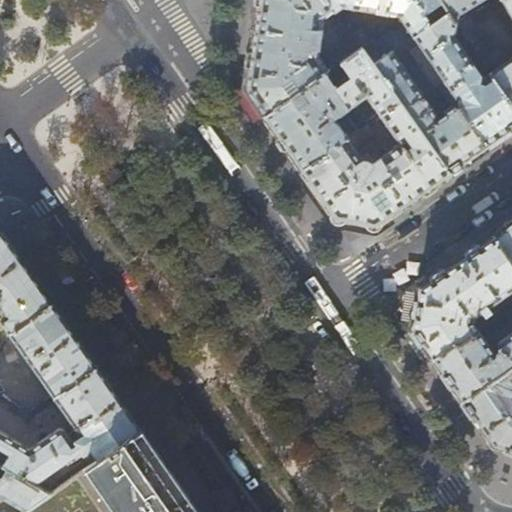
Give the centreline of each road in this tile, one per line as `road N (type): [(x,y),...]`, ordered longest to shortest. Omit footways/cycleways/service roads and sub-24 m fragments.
road 1 (secondary): [(3,135),(268,511)]
road 2 (secondary): [(326,304),(134,32)]
road 3 (secondary): [(463,511),(326,304)]
road 4 (residential): [(326,304),(511,173)]
road 5 (tertiary): [(3,135),(25,108),(134,32)]
